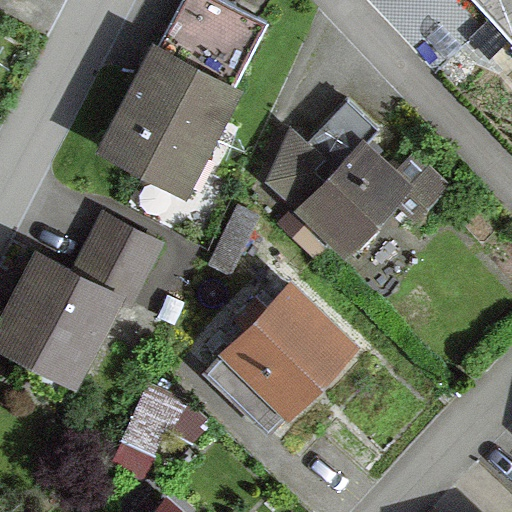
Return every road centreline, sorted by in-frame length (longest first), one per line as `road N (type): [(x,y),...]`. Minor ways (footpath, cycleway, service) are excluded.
road 1 (residential): [(98,0),(0,192)]
road 2 (residential): [(388,511),(511,383)]
